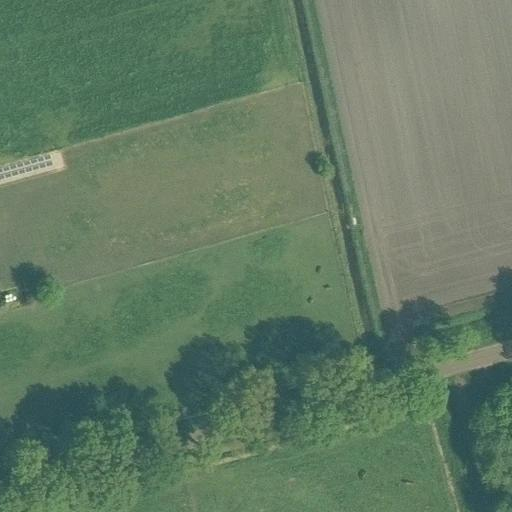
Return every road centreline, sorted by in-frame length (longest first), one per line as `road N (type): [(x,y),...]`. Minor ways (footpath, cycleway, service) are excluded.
road 1 (unclassified): [(0,495),(511,352)]
road 2 (track): [(458,367),(498,511)]
